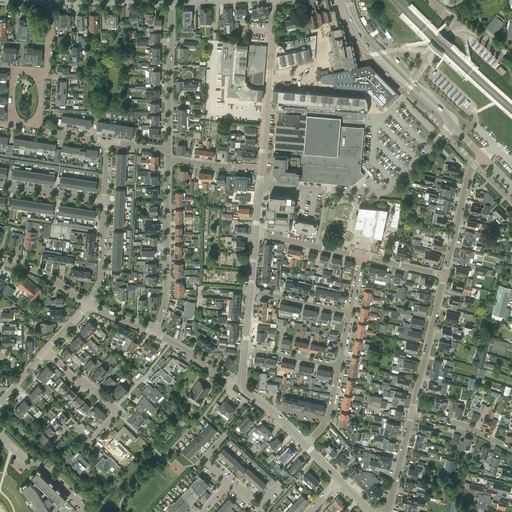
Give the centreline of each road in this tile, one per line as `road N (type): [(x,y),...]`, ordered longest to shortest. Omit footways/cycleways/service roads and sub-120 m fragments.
road 1 (residential): [(261,168),(169,161),(165,301),(155,333)]
road 2 (tertiary): [(259,188),(382,192),(453,125)]
road 3 (residential): [(261,168),(274,0)]
road 4 (tertiary): [(341,0),(374,54),(440,111)]
road 5 (residential): [(165,147),(170,0)]
road 6 (tertiary): [(440,111),(367,36),(349,0)]
road 7 (residential): [(412,411),(444,275)]
road 8 (residential): [(444,275),(467,176),(482,156)]
